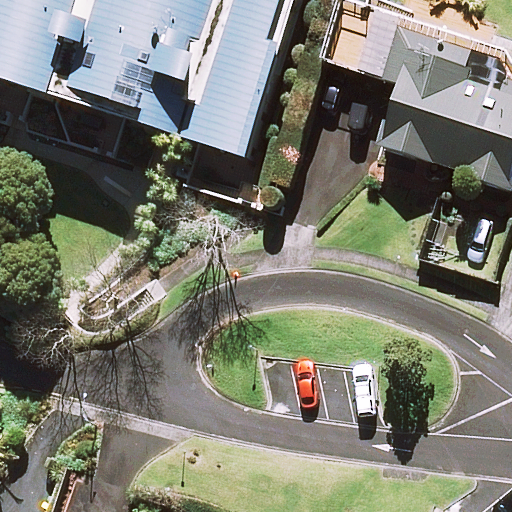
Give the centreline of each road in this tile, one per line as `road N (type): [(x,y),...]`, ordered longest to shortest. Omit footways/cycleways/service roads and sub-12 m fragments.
road 1 (residential): [(162,401),(191,321),(249,294),(294,288),(336,290),(430,317),(511,372)]
road 2 (residential): [(511,459),(365,446),(162,401)]
road 3 (residential): [(0,367),(162,401)]
